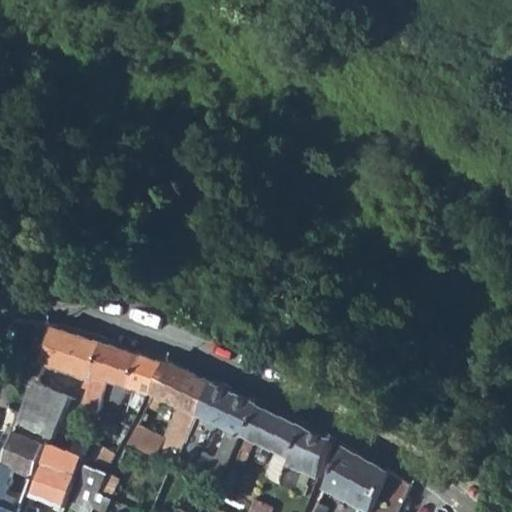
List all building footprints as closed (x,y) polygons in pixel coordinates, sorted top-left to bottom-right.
[(57,327),(45,363),(93,377),(95,375),(97,369),(108,343),(57,327)] [(78,395),(76,397),(100,409),(113,380),(129,384),(142,354),(108,343),(97,369),(95,375),(93,377),(78,395)] [(142,354),(129,384),(151,392),(155,393),(170,363),(164,361),(142,354)] [(140,424),(130,445),(174,466),(176,460),(215,384),(191,373),(170,363),(155,393),(179,404),(165,436),(140,424)] [(39,379),(23,422),(54,435),(60,437),(61,434),(76,397),(78,395),(39,379)] [(215,384),(176,460),(199,470),(207,454),(200,451),(210,428),(218,432),(238,394),(215,384)] [(207,454),(199,470),(220,480),(244,434),(247,431),(250,432),(264,405),(238,394),(218,432),(225,435),(215,458),(207,454)] [(247,431),(244,434),(296,460),(309,427),(264,405),(250,432),(247,431)] [(0,511),(20,511),(54,435),(23,422),(7,462),(2,460),(1,463),(0,465),(0,511)] [(296,460),(285,484),(295,489),(305,469),(322,477),(322,476),(335,439),(309,427),(296,460)] [(60,437),(57,443),(87,455),(93,440),(80,436),(77,441),(61,434),(60,437)] [(57,443),(35,495),(65,507),(87,455),(57,443)] [(99,445),(94,458),(112,464),(117,453),(99,445)] [(335,469),(327,487),(373,511),(392,471),(347,445),(335,469)] [(91,464),(73,508),(80,511),(93,511),(96,507),(106,511),(107,511),(115,497),(103,491),(111,472),(91,464)] [(372,511),(399,511),(407,496),(413,483),(392,471),(373,511),(372,511)] [(111,472),(103,491),(115,497),(123,477),(115,473),(111,472)] [(251,511),(273,511),(278,503),(259,495),(251,511)] [(407,496),(399,511),(409,511),(415,500),(407,496)] [(320,502),(314,511),(327,511),(330,507),(320,502)]
